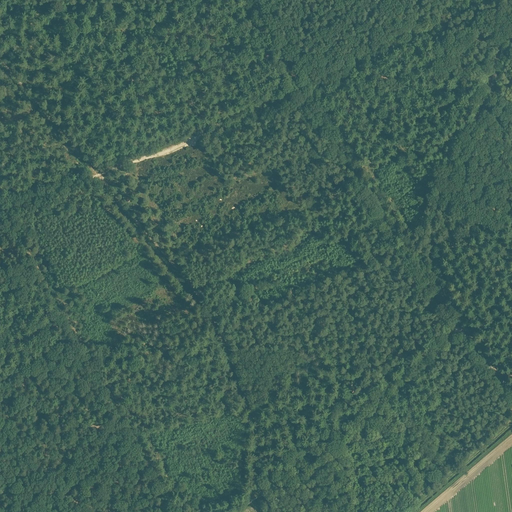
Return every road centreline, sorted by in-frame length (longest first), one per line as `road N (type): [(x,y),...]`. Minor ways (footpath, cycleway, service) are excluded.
road 1 (track): [(485,0),(303,95),(0,210)]
road 2 (unclassified): [(461,326),(436,283),(436,208),(489,96),(510,0)]
road 3 (track): [(453,331),(231,511)]
